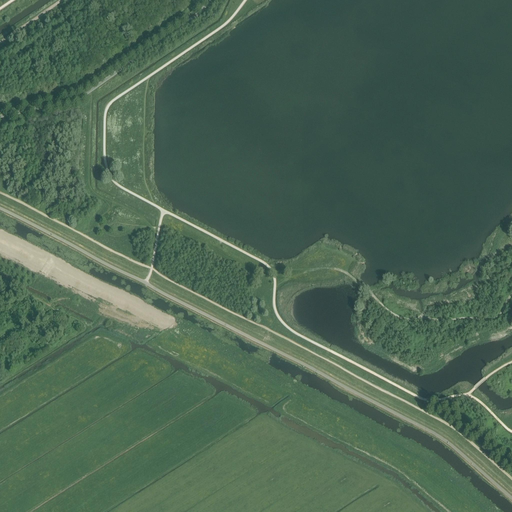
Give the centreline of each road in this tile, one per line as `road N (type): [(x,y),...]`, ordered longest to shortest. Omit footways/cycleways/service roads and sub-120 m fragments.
road 1 (unknown): [(511,479),(444,422),(0,192)]
road 2 (track): [(275,283),(339,268),(410,319),(492,319),(511,293)]
